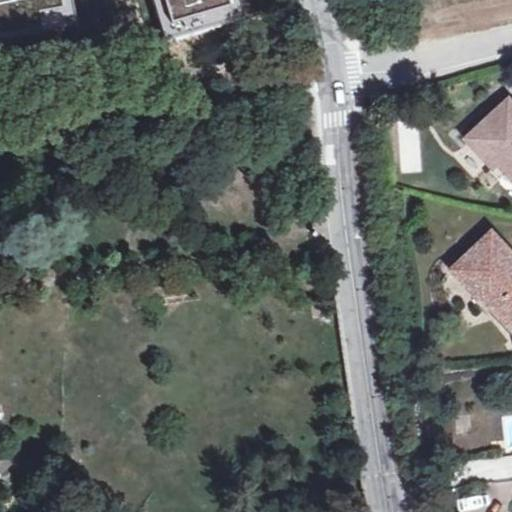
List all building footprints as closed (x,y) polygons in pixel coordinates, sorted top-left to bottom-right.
[(0,0),(0,41),(80,25),(74,0),(0,0)] [(154,0),(167,40),(246,16),(240,0),(154,0)] [(402,32),(400,11),(381,13),(383,33),(402,32)] [(511,112),(509,109),(468,144),(492,173),(496,169),(511,188),(511,112)] [(511,278),(511,277),(511,260),(494,241),(455,274),(481,306),(484,303),(508,329),(511,326),(511,278)]
